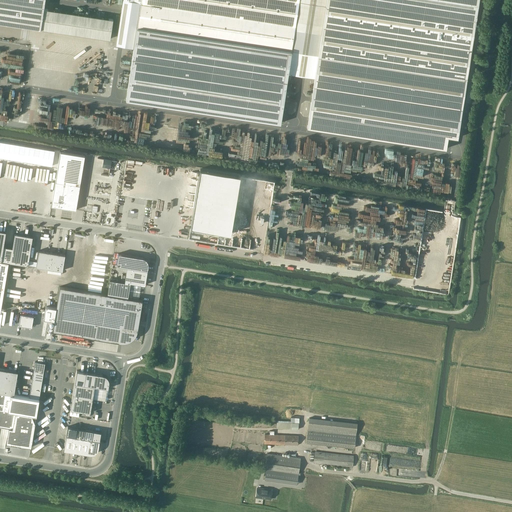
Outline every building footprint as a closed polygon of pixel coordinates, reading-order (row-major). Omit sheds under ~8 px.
[(44,8),(45,0),(0,0),(0,22),(110,39),(113,19),(44,8)] [(281,123),(290,63),(291,51),(299,0),(141,0),(126,99),(281,123)] [(457,138),(478,8),(478,0),(326,0),(318,56),(307,127),(446,149),(448,136),(457,138)] [(0,182),(32,187),(29,202),(51,206),(60,152),(60,151),(0,140),(0,182)] [(60,152),(51,206),(76,210),(85,156),(60,152)] [(12,248),(4,246),(1,261),(28,265),(29,260),(33,236),(15,233),(12,248)] [(65,255),(39,250),(37,262),(36,266),(62,271),(65,255)] [(143,257),(119,254),(117,265),(127,267),(148,270),(149,264),(148,262),(147,260),(145,258),(143,257)] [(0,310),(1,311),(1,310),(1,308),(9,262),(0,260),(0,310)] [(148,270),(127,267),(126,275),(147,278),(148,270)] [(126,275),(125,282),(130,283),(130,282),(145,285),(147,278),(126,275)] [(109,287),(129,290),(130,283),(125,282),(110,279),(109,287)] [(129,341),(132,339),(135,336),(137,333),(138,329),(138,326),(143,300),(139,299),(60,286),(53,331),(91,337),(119,342),(122,342),(126,342),(129,341)] [(129,290),(109,287),(107,294),(128,297),(129,290)] [(56,307),(46,305),(44,318),(54,320),(56,307)] [(32,327),(33,316),(21,314),(19,325),(32,327)] [(35,361),(29,397),(39,399),(45,363),(35,361)] [(0,368),(0,392),(14,394),(18,371),(0,368)] [(84,385),(85,381),(86,372),(77,371),(75,383),(84,385)] [(105,375),(104,375),(86,372),(85,381),(84,385),(95,386),(108,388),(109,382),(109,380),(108,378),(107,376),(105,375)] [(93,398),(95,386),(84,385),(75,383),(73,395),(93,398)] [(0,392),(0,426),(8,428),(6,443),(31,447),(39,399),(0,392)] [(90,413),(93,398),(73,395),(70,409),(90,413)] [(277,420),(277,428),(298,429),(298,422),(299,422),(299,418),(291,418),(291,421),(277,420)] [(306,443),(354,448),(357,423),(309,418),(306,443)] [(73,437),(75,437),(76,428),(68,426),(66,435),(73,437)] [(85,429),(76,428),(75,437),(79,438),(83,438),(85,429)] [(91,440),(93,430),(85,429),(83,438),(85,439),(91,440)] [(100,441),(101,432),(93,430),(91,440),(92,440),(100,441)] [(265,434),(264,444),(298,445),(298,436),(274,435),(274,431),(270,431),(270,434),(265,434)] [(64,450),(70,451),(73,437),(66,435),(64,450)] [(77,452),(79,438),(75,437),(73,437),(70,451),(77,452)] [(83,453),(85,439),(83,438),(79,438),(77,452),(83,453)] [(89,454),(92,440),(91,440),(85,439),(83,453),(89,454)] [(92,440),(89,454),(90,454),(92,454),(93,454),(94,454),(95,453),(96,452),(97,452),(97,451),(98,450),(98,449),(99,448),(100,441),(92,440)] [(353,456),(324,453),(315,452),(313,463),(352,467),(353,456)] [(300,458),(274,454),(268,454),(264,480),(296,484),(300,458)] [(257,498),(260,499),(260,498),(266,499),(266,500),(269,500),(269,499),(271,499),(272,490),(257,488),(256,497),(257,498)]
